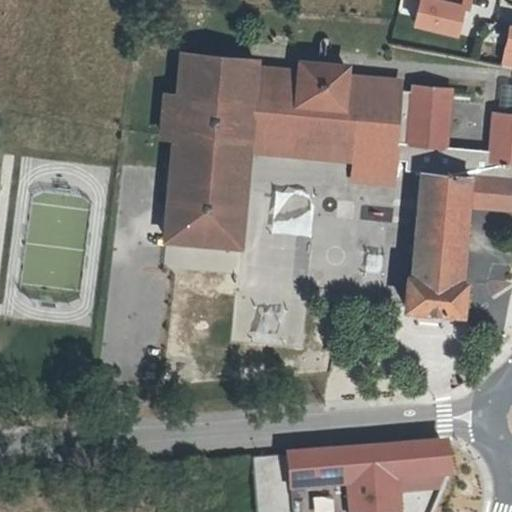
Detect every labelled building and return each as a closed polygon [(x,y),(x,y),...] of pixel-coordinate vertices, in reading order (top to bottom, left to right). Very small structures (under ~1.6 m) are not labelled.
[(457,35),(463,8),(464,0),(417,0),(412,25),(457,35)] [(511,23),(509,23),(502,64),(511,65),(511,23)] [(261,54),(179,44),(174,88),(164,87),(158,137),(171,139),(160,242),(243,252),(254,149),(350,160),(347,181),(390,186),(394,150),(405,152),(446,156),(447,145),(453,89),(402,83),(402,77),(352,72),(353,63),(296,56),(295,67),(260,64),(261,54)] [(404,165),(423,167),(413,273),(407,272),(403,309),(467,315),(470,279),(466,279),(472,208),(511,211),(511,108),(490,106),(486,149),(447,145),(446,156),(405,152),(404,165)] [(140,221),(140,241),(159,241),(159,221),(140,221)] [(364,256),(366,275),(380,273),(377,254),(364,256)] [(346,486),(349,511),(398,511),(398,481),(437,477),(433,438),(380,444),(274,454),(280,492),(346,486)]
